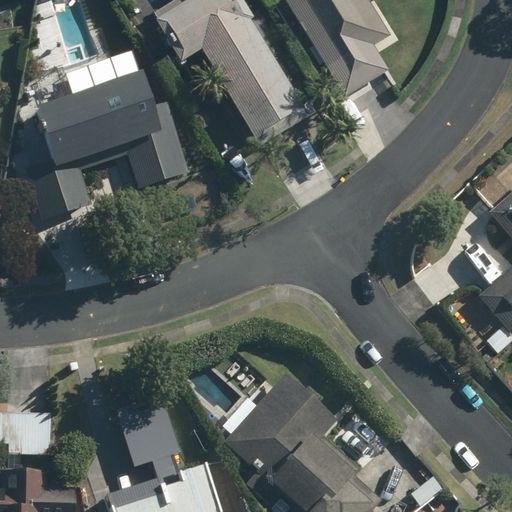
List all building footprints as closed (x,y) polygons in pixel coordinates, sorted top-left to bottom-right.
[(256,150),(306,119),(246,23),(249,21),(236,0),(190,0),(149,25),(176,67),(197,54),(256,150)] [(280,0),(341,100),(386,73),(370,48),(387,38),(366,4),(373,0),(280,0)] [(133,81),(31,113),(48,164),(23,172),(40,223),(89,208),(76,165),(119,151),(132,191),(187,173),(166,110),(144,117),(133,81)] [(511,268),(475,301),(509,339),(511,335),(511,193),(486,216),(511,245),(511,268)] [(334,424),(282,377),(221,446),(254,475),(244,488),(270,511),(279,501),(291,511),(371,511),(379,503),(350,478),(356,472),(320,440),(334,424)] [(49,416),(0,414),(0,446),(6,447),(5,457),(48,458),(49,416)] [(216,511),(202,468),(174,477),(168,460),(177,457),(169,432),(131,443),(144,486),(101,499),(104,511),(216,511)] [(69,511),(71,491),(44,490),(45,475),(0,473),(0,511),(69,511)]
